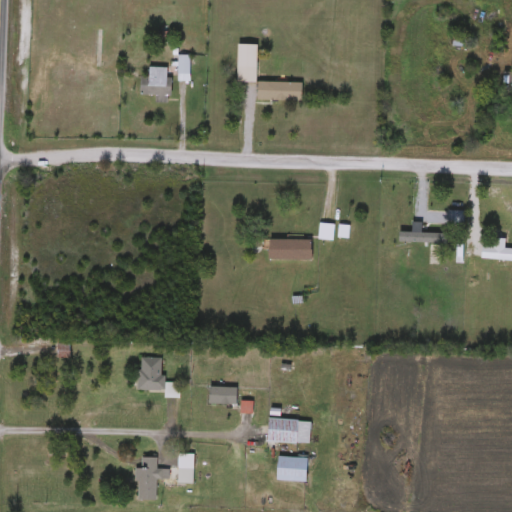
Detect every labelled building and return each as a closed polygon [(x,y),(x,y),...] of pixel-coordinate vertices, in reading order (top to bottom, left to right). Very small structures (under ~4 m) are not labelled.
[(257,83),(238,83),(238,45),(257,45),(257,83)] [(177,81),(177,55),(190,55),(190,81),(177,81)] [(140,77),(149,77),(149,67),(169,67),(169,96),(140,96),(140,77)] [(511,96),(501,96),(501,72),(511,72),(511,96)] [(303,82),(303,101),(259,101),(259,82),(303,82)] [(313,259),(270,258),(270,251),(265,251),(265,237),(313,238),(313,259)] [(58,357),(57,343),(70,343),(70,357),(58,357)] [(161,390),(138,390),(138,358),(161,358),(161,390)] [(165,397),(165,382),(180,382),(180,397),(165,397)] [(209,404),(209,387),(237,387),(237,404),(209,404)] [(311,420),(310,443),(268,443),(269,419),(311,420)] [(156,500),(136,500),(137,467),(142,467),(142,457),(156,457),(156,469),(168,469),(168,479),(156,478),(156,500)] [(308,457),(308,481),(278,481),(278,457),(308,457)]
